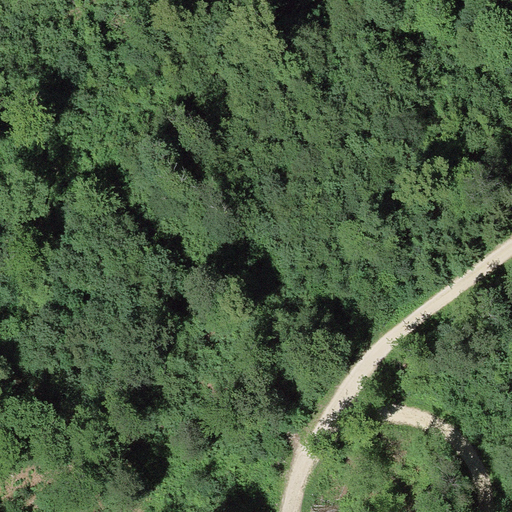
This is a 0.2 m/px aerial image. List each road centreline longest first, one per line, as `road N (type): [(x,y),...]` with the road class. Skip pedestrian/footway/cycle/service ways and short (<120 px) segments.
road 1 (track): [(0,221),(141,98),(314,0)]
road 2 (track): [(511,245),(399,325),(313,440),(288,493),(288,511)]
road 3 (track): [(487,511),(479,471),(440,422),(407,409),(343,405)]
